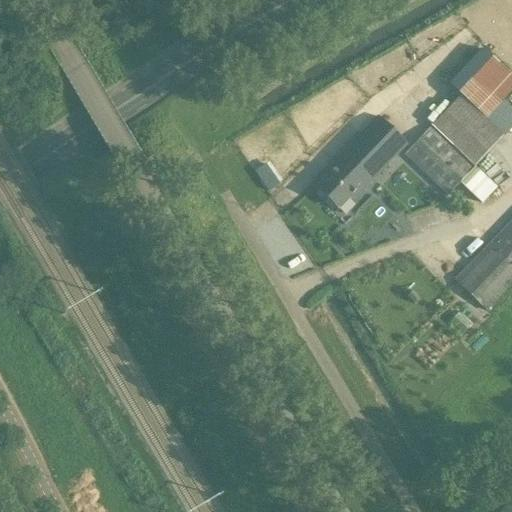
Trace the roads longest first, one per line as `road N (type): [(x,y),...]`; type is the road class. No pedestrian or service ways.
road 1 (unclassified): [(335,511),(27,0)]
road 2 (primary): [(0,183),(267,0)]
